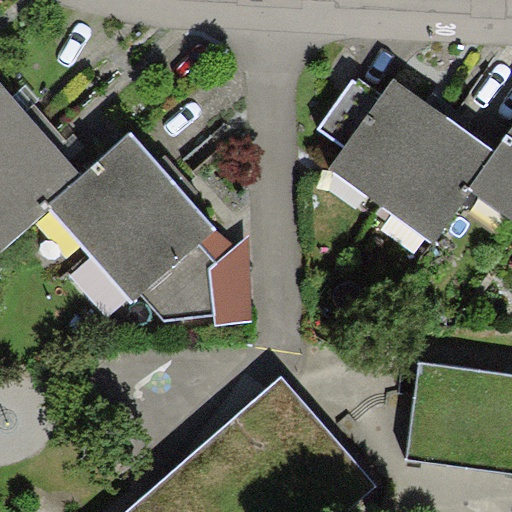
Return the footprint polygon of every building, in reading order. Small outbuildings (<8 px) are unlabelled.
[(448,117),(396,81),(334,170),(386,206),(448,117)] [(0,170),(45,130),(2,83),(0,84),(0,170)] [(500,154),(448,117),(386,206),(438,243),(500,154)] [(88,178),(45,130),(0,170),(0,245),(5,251),(88,178)] [(511,134),(472,192),(511,220),(511,134)] [(175,184),(133,136),(50,209),(93,257),(175,184)] [(175,184),(93,257),(132,300),(138,295),(162,323),(212,318),(214,262),(198,244),(211,232),(175,184)] [(511,368),(412,356),(398,464),(511,478),(511,368)] [(369,511),(383,501),(291,389),(140,511),(369,511)]
